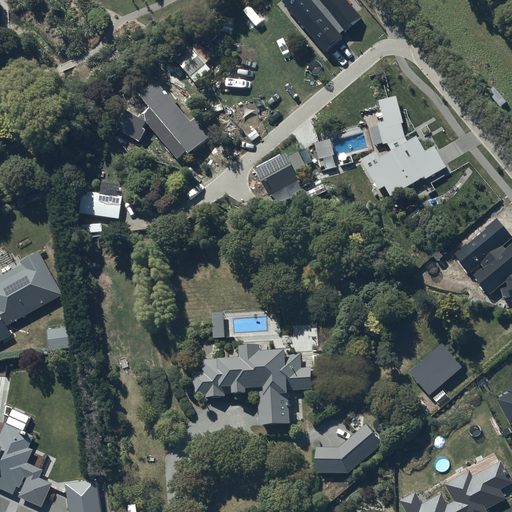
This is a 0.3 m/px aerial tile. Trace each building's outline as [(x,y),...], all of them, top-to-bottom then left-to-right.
[(193,82),(208,69),(187,43),(171,55),(193,82)] [(498,90),(491,97),(501,109),(509,102),(498,90)] [(391,97),(379,103),(378,135),(386,153),(365,163),(376,189),(383,186),(387,195),(443,170),(433,146),(423,151),(417,137),(410,140),(391,97)] [(305,188),(296,174),(307,168),(295,148),(256,172),(277,206),(305,188)] [(121,199),(80,191),(76,213),(117,221),(121,199)] [(11,328),(65,298),(45,257),(26,267),(27,268),(0,281),(0,346),(16,337),(11,328)] [(74,328),(49,331),(51,353),(76,350),(74,328)] [(408,373),(428,396),(461,368),(441,345),(408,373)] [(293,430),(293,401),(295,401),(295,392),(314,392),(314,371),(305,371),(305,358),(292,358),(292,360),(268,360),(268,357),(249,357),(249,365),(207,365),(207,375),(198,375),(198,398),(203,398),(203,401),(229,401),(229,393),(241,393),(241,403),(253,403),(253,396),(265,397),(265,430),(293,430)] [(511,388),(497,397),(511,426),(511,425),(511,388)] [(32,472),(27,470),(39,441),(9,428),(3,441),(0,440),(0,489),(15,496),(19,488),(24,490),(32,472)] [(385,448),(368,429),(342,451),(322,451),(322,477),(352,477),(385,448)] [(499,461),(470,477),(467,472),(444,485),(451,497),(444,501),(440,493),(422,503),(415,491),(399,501),(405,511),(484,511),(505,499),(499,490),(511,483),(499,461)]
